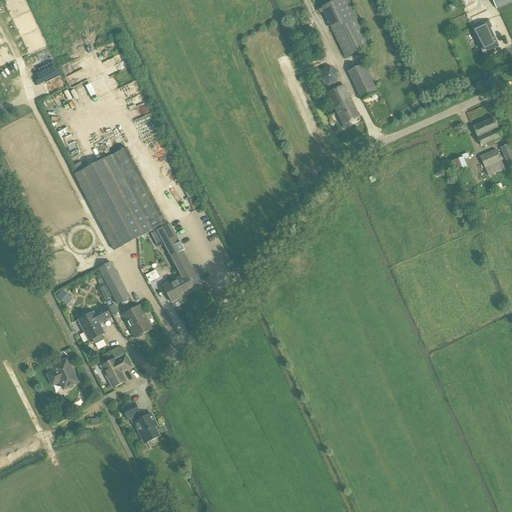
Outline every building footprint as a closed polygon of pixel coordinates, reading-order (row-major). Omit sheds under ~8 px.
[(332,30),(345,57),(370,45),(347,0),(339,0),(322,8),(332,30)] [(511,0),(491,0),(496,9),(511,1),(511,0)] [(474,26),(475,27),(469,30),(478,48),(476,49),(481,58),(490,53),(489,52),(499,47),(490,28),(492,27),(488,19),(474,26)] [(377,93),(363,65),(348,72),(362,101),(377,93)] [(327,94),(343,127),(359,119),(343,86),(327,94)] [(501,139),(492,119),(473,127),(482,147),(501,139)] [(511,165),(511,152),(509,145),(500,149),(508,167),(511,165)] [(126,148),(84,170),(75,175),(74,176),(114,251),(166,224),(126,148)] [(480,158),(488,176),(504,169),(496,150),(480,158)] [(75,175),(84,170),(80,163),(71,167),(75,175)] [(459,184),(471,179),(467,171),(455,176),(459,184)] [(495,186),(498,193),(506,189),(504,187),(502,188),(500,184),(495,186)] [(181,252),(184,251),(170,224),(151,234),(158,248),(164,245),(174,264),(185,258),(181,252)] [(105,282),(117,305),(129,298),(111,263),(98,270),(103,278),(105,282)] [(182,275),(183,276),(162,287),(171,303),(201,287),(200,286),(202,285),(197,274),(194,276),(191,270),(182,275)] [(161,288),(158,281),(151,284),(155,291),(161,288)] [(111,297),(105,285),(99,289),(105,300),(111,297)] [(89,341),(92,340),(95,345),(104,340),(101,335),(104,334),(98,323),(102,321),(103,322),(111,318),(105,307),(93,314),(92,313),(78,320),(89,341)] [(123,315),(135,338),(151,330),(139,307),(123,315)] [(122,374),(133,368),(124,351),(120,351),(112,355),(115,360),(101,367),(112,389),(126,382),(122,374)] [(64,390),(77,383),(66,361),(52,367),(55,372),(48,376),(53,386),(60,382),(64,390)] [(134,423),(140,435),(144,445),(159,437),(155,428),(157,427),(151,414),(141,420),(138,415),(139,414),(134,403),(122,409),(128,420),(133,417),(136,422),(134,423)]
